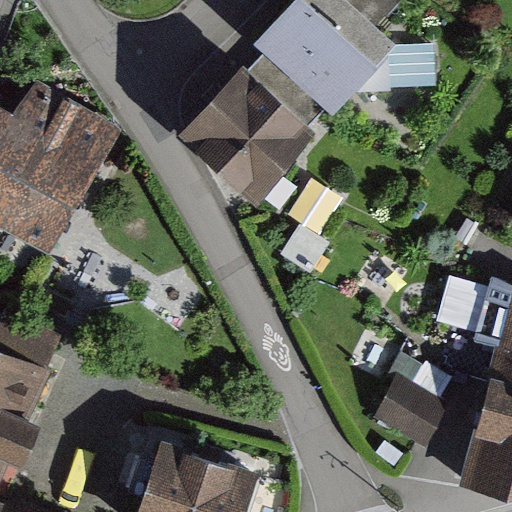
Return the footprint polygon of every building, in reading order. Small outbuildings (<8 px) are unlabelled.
[(244,69),(183,131),(261,216),(325,148),(317,136),(329,119),(345,128),(406,57),(380,31),(408,0),(295,0),(256,43),(265,57),(249,74),(244,69)] [(116,145),(39,83),(17,123),(2,112),(0,114),(0,234),(47,261),(116,145)] [(511,295),(485,285),(467,352),(489,358),(459,491),(511,481),(511,295)] [(50,385),(0,360),(0,499),(12,475),(32,482),(47,437),(31,429),(50,385)] [(248,511),(259,481),(166,448),(143,511),(248,511)]
